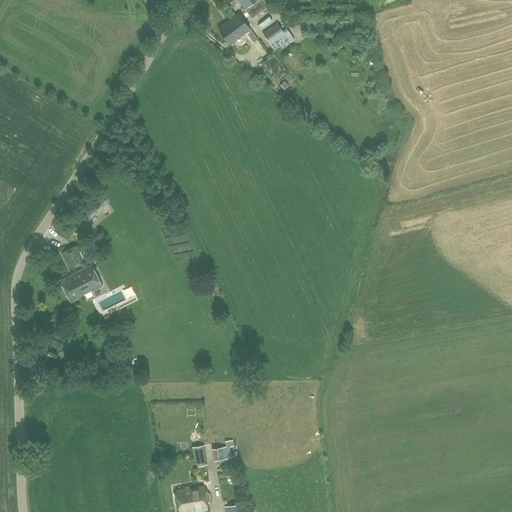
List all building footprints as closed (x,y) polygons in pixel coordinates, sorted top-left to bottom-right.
[(229,0),(233,4),(238,0),(245,9),(256,1),(254,0),(229,0)] [(229,43),(250,28),(239,13),(219,28),(229,43)] [(262,29),(276,21),(273,16),(259,23),(262,29)] [(319,21),(292,20),(291,24),(294,24),(294,26),(302,27),(302,31),(319,32),(319,21)] [(269,43),(284,33),(278,22),(262,33),(269,43)] [(86,260),(78,244),(62,252),(70,268),(86,260)] [(92,264),(60,280),(70,301),(85,294),(84,293),(89,290),(90,292),(102,286),(92,264)] [(195,466),(206,464),(203,443),(192,445),(195,466)] [(226,446),(212,449),(214,460),(229,458),(232,457),(229,445),(226,446)] [(190,504),(186,505),(187,511),(188,511),(207,509),(207,503),(209,503),(212,500),(211,494),(208,492),(205,492),(203,485),(193,487),(195,498),(190,499),(190,504)] [(186,488),(176,490),(179,511),(187,511),(186,505),(190,504),(190,499),(195,498),(193,487),(186,488)] [(226,506),(227,511),(243,511),(242,503),(226,506)]
